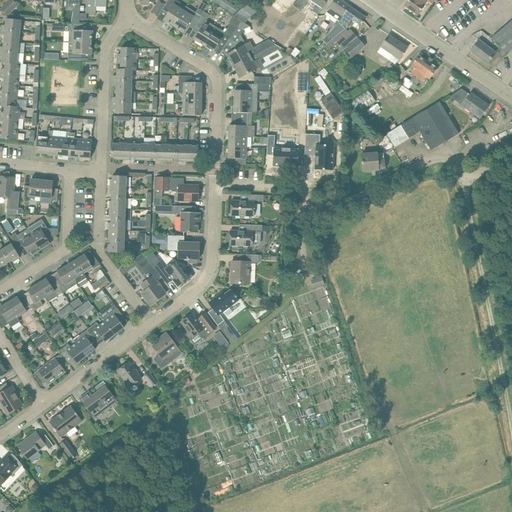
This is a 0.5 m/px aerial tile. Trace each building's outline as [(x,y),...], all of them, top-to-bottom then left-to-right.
[(10,0),(1,10),(6,16),(18,3),(14,0),(10,0)] [(86,0),(86,14),(96,14),(96,5),(106,5),(105,12),(106,12),(106,0),(86,0)] [(159,0),(151,13),(157,17),(165,4),(159,0)] [(169,11),(163,20),(169,24),(170,23),(174,26),(183,11),(178,7),(180,3),(176,0),(175,0),(168,0),(164,8),(169,11)] [(226,0),(214,0),(213,2),(225,9),(230,2),(226,0)] [(297,0),(292,5),(301,11),(308,0),(297,0)] [(310,0),(311,0),(317,4),(312,12),(318,16),(324,5),(328,0),(310,0)] [(331,30),(327,35),(323,40),(327,44),(332,40),(345,29),(342,26),(339,23),(341,22),(340,21),(350,7),(340,0),(334,0),(326,12),(337,20),(334,24),(336,25),(331,30)] [(408,0),(404,6),(417,15),(425,4),(427,1),(432,4),(434,0),(408,0)] [(183,11),(174,26),(178,28),(177,29),(183,33),(189,24),(194,27),(201,16),(186,7),(183,11)] [(366,17),(350,7),(340,21),(341,22),(339,23),(342,26),(347,29),(352,21),(360,26),(361,24),(362,24),(363,22),(362,22),(366,17)] [(245,23),(252,16),(241,9),(234,15),(245,23)] [(199,31),(194,40),(204,46),(216,27),(206,21),(210,15),(204,12),(201,16),(194,27),(199,31)] [(236,28),(241,21),(233,16),(229,23),(231,25),(236,28)] [(2,25),(1,30),(20,32),(21,21),(6,19),(5,26),(2,25)] [(511,20),(491,38),(498,46),(501,50),(505,54),(511,47),(511,20)] [(236,28),(229,40),(235,44),(241,35),(244,30),(241,28),(244,23),(241,21),(236,28)] [(91,43),(91,38),(92,38),(92,31),(82,31),(82,25),(72,24),(69,24),(68,42),(91,43)] [(216,27),(204,46),(214,52),(216,48),(221,51),(229,40),(236,28),(231,25),(229,25),(224,32),(221,30),(216,27)] [(335,43),(336,42),(343,50),(357,37),(350,29),(348,31),(346,29),(340,34),(332,40),(335,43)] [(4,35),(4,41),(19,42),(20,32),(1,30),(1,34),(4,35)] [(274,44),(268,39),(253,48),(250,42),(246,44),(241,35),(235,44),(239,48),(227,55),(233,66),(251,57),(269,47),(274,44)] [(381,47),(389,52),(393,55),(389,60),(395,64),(399,59),(407,48),(389,35),(381,47)] [(345,51),(351,57),(364,46),(358,39),(345,51)] [(488,62),(494,66),(506,55),(505,54),(501,50),(500,52),(497,50),(495,52),(479,40),(470,51),(487,64),(488,62)] [(0,46),(0,51),(18,53),(19,42),(4,41),(3,47),(0,46)] [(91,43),(68,42),(68,60),(81,61),(81,55),(92,55),(92,48),(91,48),(91,43)] [(274,44),(269,47),(273,53),(281,48),(274,44)] [(117,60),(136,60),(136,48),(121,48),(121,54),(117,54),(117,60)] [(2,63),(5,63),(20,65),(20,64),(17,63),(18,53),(0,51),(0,56),(2,56),(2,63)] [(401,83),(408,88),(409,87),(428,62),(418,55),(412,64),(411,66),(414,68),(410,73),(414,76),(410,81),(405,77),(401,83)] [(251,57),(233,66),(239,78),(262,66),(259,59),(254,62),(251,57)] [(120,72),(132,72),(132,70),(136,71),(136,60),(117,60),(117,64),(121,64),(120,72)] [(158,71),(158,66),(158,61),(153,61),(150,61),(149,71),(158,71)] [(427,78),(429,79),(437,69),(428,62),(409,87),(415,91),(418,86),(417,85),(420,80),(424,83),(427,78)] [(1,69),(1,74),(19,75),(20,65),(5,63),(5,69),(1,69)] [(330,75),(324,68),(318,73),(324,80),(330,75)] [(113,82),(132,82),(132,72),(120,72),(117,71),(117,76),(113,76),(113,82)] [(4,78),(3,85),(18,86),(19,75),(1,74),(0,78),(4,78)] [(315,74),(311,78),(324,95),(319,99),(333,116),(343,108),(315,74)] [(179,76),(178,93),(201,94),(202,83),(192,83),(192,76),(179,76)] [(254,84),(258,84),(271,85),(271,77),(254,77),(254,84)] [(397,79),(390,84),(395,90),(402,85),(397,79)] [(116,85),(116,92),(131,93),(132,82),(113,82),(113,85),(116,85)] [(344,83),(341,87),(346,91),(349,88),(344,83)] [(234,90),(234,101),(257,102),(258,84),(254,84),(253,84),(248,84),(248,91),(234,90)] [(0,90),(0,95),(17,97),(18,86),(3,85),(3,91),(0,90)] [(461,89),(453,94),(450,97),(460,104),(468,93),(461,89)] [(348,102),(357,115),(375,103),(366,90),(348,102)] [(112,97),(112,103),(131,103),(131,93),(116,92),(116,98),(112,97)] [(183,93),(183,104),(201,105),(201,94),(178,93),(183,93)] [(471,93),(462,106),(479,118),(488,106),(471,93)] [(1,106),(5,107),(20,108),(20,107),(16,107),(17,97),(0,95),(0,99),(2,100),(1,106)] [(236,113),(235,119),(252,119),(252,113),(257,113),(257,102),(234,101),(234,113),(236,113)] [(427,109),(446,142),(459,134),(439,102),(427,109)] [(115,113),(131,114),(131,103),(112,103),(112,107),(116,107),(115,113)] [(183,115),(191,116),(201,116),(201,105),(183,104),(183,115)] [(0,112),(0,116),(19,119),(20,108),(5,107),(4,112),(0,112)] [(420,132),(431,151),(446,142),(427,109),(386,134),(395,147),(420,132)] [(0,121),(3,122),(3,128),(18,130),(19,119),(0,116),(0,121)] [(229,125),(229,136),(247,137),(255,137),(255,126),(251,126),(252,119),(235,119),(235,125),(229,125)] [(348,122),(350,132),(360,129),(357,119),(348,122)] [(0,138),(17,140),(18,130),(3,128),(2,134),(0,133),(0,138)] [(36,153),(47,154),(49,131),(48,136),(47,136),(37,135),(36,153)] [(47,154),(58,155),(59,137),(52,136),(53,131),(49,131),(47,154)] [(58,155),(68,156),(71,133),(66,132),(66,138),(59,137),(58,155)] [(68,156),(79,157),(81,139),(74,138),(75,133),(71,133),(68,156)] [(306,134),(304,155),(316,156),(315,169),(332,171),(334,146),(320,145),(320,135),(306,134)] [(268,135),(267,155),(273,155),(272,166),(298,167),(299,149),(274,148),(275,135),(268,135)] [(229,136),(228,147),(247,148),(247,137),(229,136)] [(81,139),(79,157),(90,158),(92,140),(82,139),(81,139)] [(114,159),(122,159),(122,143),(111,143),(111,157),(114,157),(114,159)] [(130,158),(133,158),(133,144),(122,143),(122,159),(129,160),(130,158)] [(136,160),(143,160),(144,144),(133,144),(133,158),(136,158),(136,160)] [(151,158),(154,158),(155,144),(144,144),(143,160),(151,160),(151,158)] [(157,160),(165,161),(166,145),(155,144),(154,158),(158,158),(157,160)] [(173,159),(176,159),(176,145),(166,145),(165,161),(173,161),(173,159)] [(179,161),(187,161),(187,145),(176,145),(176,159),(179,159),(179,161)] [(187,145),(187,161),(194,162),(194,160),(198,160),(198,146),(187,145)] [(234,165),(246,165),(247,148),(228,147),(228,158),(235,159),(234,165)] [(377,153),(371,153),(361,154),(363,171),(378,170),(378,169),(385,169),(384,159),(384,154),(377,154),(377,153)] [(6,219),(18,214),(18,208),(19,192),(13,192),(15,178),(0,176),(0,196),(8,197),(6,219)] [(110,187),(126,187),(126,176),(112,176),(112,179),(110,179),(110,187)] [(157,190),(154,190),(154,205),(162,205),(162,190),(178,191),(178,200),(188,201),(198,201),(198,186),(184,185),(184,178),(157,177),(157,187),(157,190)] [(35,197),(40,197),(42,180),(31,179),(30,186),(24,186),(23,196),(23,198),(35,199),(35,197)] [(45,203),(51,203),(51,201),(57,201),(58,189),(52,189),(53,181),(42,180),(40,197),(46,198),(45,203)] [(112,195),(112,198),(126,198),(126,187),(110,187),(110,195),(112,195)] [(230,216),(240,216),(254,216),(254,201),(263,202),(264,195),(251,195),(250,201),(231,200),(230,216)] [(109,201),(109,208),(125,209),(126,198),(112,198),(111,201),(109,201)] [(180,232),(187,232),(197,233),(198,222),(200,222),(200,213),(195,212),(195,207),(185,206),(175,206),(175,214),(181,214),(180,232)] [(111,216),(111,219),(125,220),(125,209),(109,208),(109,216),(111,216)] [(41,219),(27,228),(30,234),(40,250),(50,244),(43,233),(48,230),(44,223),(41,219)] [(109,222),(109,230),(125,231),(125,220),(111,219),(111,223),(109,222)] [(267,231),(267,226),(262,226),(262,225),(249,225),(249,231),(230,230),(230,246),(240,246),(252,246),(253,231),(262,232),(262,231),(267,231)] [(12,240),(18,249),(23,245),(30,257),(40,250),(30,234),(27,229),(17,235),(16,233),(10,236),(12,240)] [(110,238),(110,241),(124,242),(125,231),(109,230),(108,238),(110,238)] [(168,236),(168,250),(179,251),(179,258),(188,258),(188,260),(189,260),(189,263),(197,263),(197,259),(198,259),(199,243),(184,243),(184,236),(174,236),(168,236)] [(124,242),(110,241),(110,244),(108,244),(108,252),(124,252),(124,242)] [(12,244),(2,250),(9,262),(12,260),(13,262),(20,258),(12,244)] [(2,250),(0,250),(0,267),(1,269),(8,265),(7,263),(9,262),(2,250)] [(89,251),(76,260),(84,273),(93,267),(94,269),(100,265),(89,251)] [(143,253),(134,259),(143,272),(147,270),(152,277),(146,281),(141,285),(145,291),(141,294),(146,300),(150,305),(154,302),(166,294),(156,282),(162,278),(155,268),(152,264),(143,253)] [(253,255),(247,255),(237,254),(237,262),(231,261),(231,283),(249,284),(249,262),(258,263),(258,261),(261,262),(261,255),(253,255)] [(76,260),(67,266),(75,279),(78,283),(87,278),(84,273),(76,260)] [(161,263),(155,268),(162,278),(165,283),(171,278),(178,287),(189,278),(189,277),(191,275),(186,270),(184,271),(180,266),(178,267),(174,262),(165,269),(161,263)] [(58,273),(53,276),(63,293),(78,283),(75,279),(67,266),(57,272),(58,273)] [(95,283),(98,288),(108,281),(104,275),(95,283)] [(47,278),(37,284),(49,302),(63,293),(53,276),(47,280),(47,278)] [(322,276),(311,280),(313,288),(324,285),(322,276)] [(29,291),(24,295),(30,305),(34,311),(36,309),(36,310),(38,308),(40,307),(43,305),(40,300),(45,297),(49,302),(37,284),(28,290),(29,291)] [(214,321),(218,325),(221,329),(218,325),(223,322),(223,321),(224,320),(220,314),(224,311),(227,316),(228,316),(232,313),(232,312),(229,307),(238,300),(236,297),(237,297),(236,295),(235,296),(230,290),(224,295),(222,292),(209,303),(213,309),(208,313),(214,321)] [(18,297),(8,302),(18,317),(27,311),(25,308),(30,305),(24,295),(18,298),(18,297)] [(88,301),(80,307),(84,312),(92,306),(88,301)] [(0,322),(3,327),(9,324),(11,327),(20,321),(18,317),(8,302),(0,307),(0,322)] [(69,305),(65,308),(68,313),(73,310),(69,305)] [(115,334),(124,327),(121,323),(126,320),(116,307),(102,318),(105,321),(115,334)] [(190,338),(195,344),(203,338),(208,334),(216,328),(205,314),(199,318),(201,319),(198,321),(192,314),(181,322),(192,337),(190,338)] [(97,322),(88,329),(97,341),(102,338),(105,342),(115,334),(105,321),(99,326),(97,322)] [(223,322),(218,325),(221,329),(231,343),(237,339),(223,321),(223,322)] [(59,330),(55,325),(50,329),(54,334),(59,330)] [(88,329),(74,340),(86,356),(95,349),(92,345),(97,341),(88,329)] [(30,335),(33,340),(38,336),(35,331),(30,335)] [(177,347),(173,341),(167,334),(158,340),(159,342),(153,347),(159,355),(154,359),(161,369),(169,363),(176,358),(182,354),(177,348),(177,347)] [(47,338),(45,335),(35,342),(37,345),(47,338)] [(59,351),(62,355),(68,363),(73,360),(76,364),(86,356),(74,340),(73,340),(76,343),(71,347),(68,344),(59,351)] [(60,354),(47,364),(57,378),(65,372),(63,369),(68,365),(62,357),(60,354)] [(117,371),(123,379),(129,387),(141,378),(129,362),(117,371)] [(33,374),(42,385),(46,382),(48,384),(57,378),(47,364),(33,374)] [(144,376),(152,387),(157,383),(149,372),(144,376)] [(93,415),(95,418),(117,401),(112,395),(106,387),(107,386),(103,381),(95,387),(98,392),(91,398),(88,393),(89,392),(80,399),(86,407),(93,415)] [(0,402),(7,415),(22,406),(11,387),(9,388),(6,383),(0,386),(0,402)] [(49,422),(61,437),(82,421),(77,414),(71,406),(49,422)] [(17,446),(27,459),(45,445),(49,450),(54,446),(45,435),(41,439),(36,432),(17,446)] [(111,436),(110,436),(110,435),(109,435),(108,435),(107,434),(106,435),(105,435),(104,435),(104,436),(103,436),(103,437),(103,438),(103,439),(103,440),(104,441),(104,442),(105,442),(106,443),(107,443),(108,443),(109,442),(110,442),(110,441),(111,441),(111,440),(111,439),(111,438),(111,437),(111,436)] [(60,444),(71,460),(77,455),(66,440),(60,444)] [(18,467),(13,463),(6,456),(0,462),(0,486),(12,474),(11,474),(18,467)] [(35,484),(30,489),(34,493),(40,488),(35,484)]
